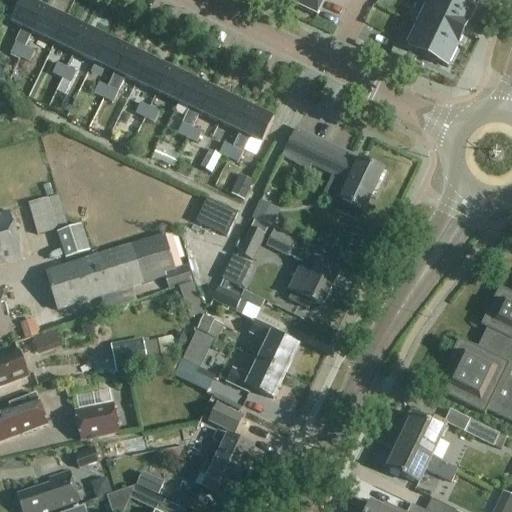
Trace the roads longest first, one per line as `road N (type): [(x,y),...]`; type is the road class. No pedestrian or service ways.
road 1 (unclassified): [(458,132),(192,0)]
road 2 (secondary): [(297,511),(419,280)]
